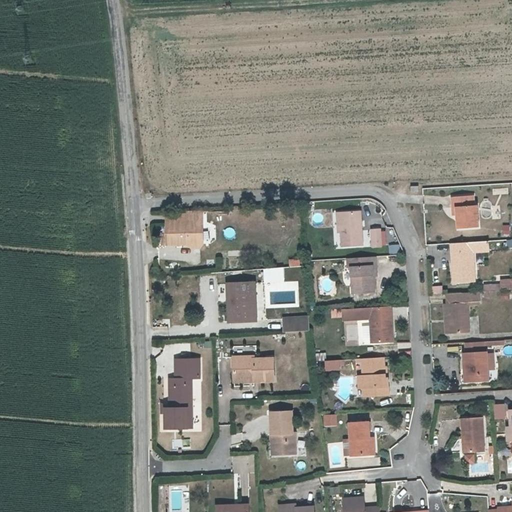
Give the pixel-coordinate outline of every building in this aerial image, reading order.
[(455,195),(455,205),(460,205),(460,214),(461,228),(481,227),(480,204),(474,204),(473,194),(455,195)] [(204,239),(202,208),(187,209),(187,211),(165,212),(168,241),(188,240),(193,243),(201,243),(204,239)] [(368,209),(342,211),(344,245),(370,243),(368,209)] [(502,225),(503,235),(510,234),(508,224),(502,225)] [(383,243),(383,231),(382,228),(373,229),(373,246),(383,246),(383,243)] [(474,242),(453,243),(455,281),(476,280),(475,252),(492,251),(491,241),(474,242)] [(399,253),(399,244),(390,244),(390,252),(399,253)] [(377,265),(354,267),(355,292),(376,291),(375,273),(377,273),(377,265)] [(267,289),(260,289),(260,278),(232,279),(233,317),(261,317),(261,306),(267,306),(267,289)] [(447,305),(447,320),(451,320),(452,335),(471,334),(470,304),(482,304),(481,292),(448,294),(449,305),(447,305)] [(392,306),(344,309),(344,321),(371,319),(373,343),(391,342),(390,332),(394,331),(392,306)] [(340,310),(330,311),(331,319),(341,318),(340,310)] [(285,331),(309,329),(310,314),(284,316),(285,331)] [(269,325),(259,325),(260,336),(270,335),(269,325)] [(368,325),(359,326),(361,345),(369,344),(368,325)] [(491,374),(490,357),(490,347),(490,343),(482,344),(470,344),(471,355),(467,355),(467,363),(464,363),(465,386),(492,385),(491,374)] [(314,353),(315,362),(326,361),(324,352),(314,353)] [(194,401),(199,401),(199,371),(207,371),(206,353),(180,353),(181,371),(174,371),(174,379),(178,379),(178,392),(174,392),(174,402),(166,402),(166,422),(195,421),(194,401)] [(257,374),(256,362),(256,357),(256,354),(235,354),(235,375),(257,374)] [(499,356),(490,357),(491,374),(500,373),(499,356)] [(257,374),(257,379),(257,380),(277,379),(275,357),(256,357),(256,362),(257,374)] [(365,378),(366,390),(366,398),(392,397),(391,380),(387,380),(386,358),(364,359),(364,364),(365,378)] [(340,365),(340,361),(328,361),(327,361),(328,370),(340,369),(340,365)] [(278,433),(279,454),(300,452),(298,431),(295,431),(292,410),(271,411),(272,433),(278,433)] [(329,417),(330,424),(337,424),(337,416),(329,417)] [(486,418),(464,419),(466,452),(488,451),(486,418)] [(371,456),(370,440),(369,423),(350,424),(352,456),(352,457),(371,456)] [(465,463),(474,462),(473,453),(464,453),(465,463)] [(381,511),(381,507),(373,508),(369,511),(366,511),(365,499),(345,500),(346,511),(381,511)] [(252,511),(253,503),(221,504),(221,511),(252,511)]
